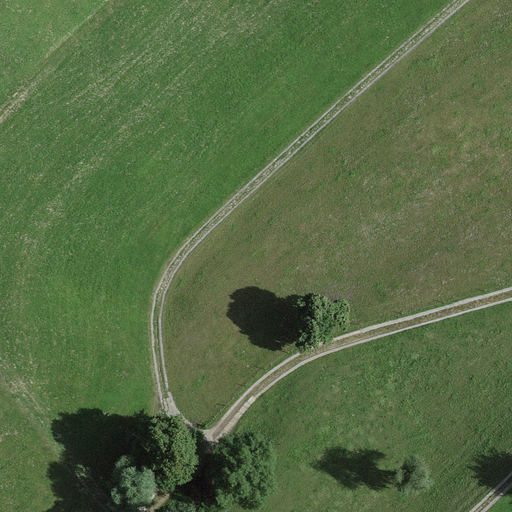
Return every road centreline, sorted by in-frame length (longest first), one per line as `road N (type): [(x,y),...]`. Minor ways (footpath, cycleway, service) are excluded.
road 1 (track): [(494,0),(191,268),(179,310),(184,406),(199,460)]
road 2 (track): [(151,501),(312,359),(511,303)]
